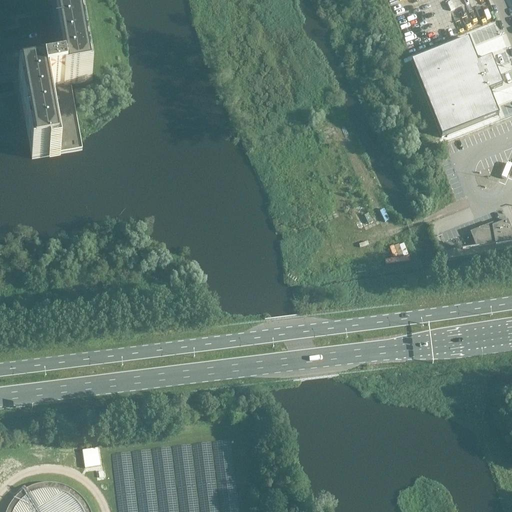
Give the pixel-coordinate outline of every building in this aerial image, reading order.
[(18,81),(28,136),(32,159),(82,150),(71,86),(91,82),(78,4),(50,9),(60,65),(44,68),(45,76),(18,81)] [(492,85),(487,87),(489,92),(502,87),(491,58),(478,63),(468,39),(411,62),(426,101),(483,77),(485,81),(490,79),(492,85)] [(483,77),(426,101),(441,139),(499,116),(489,92),(487,87),(492,85),(490,79),(485,81),(483,77)] [(74,92),(76,104),(82,103),(80,91),(74,92)] [(511,231),(508,221),(493,227),(493,228),(473,236),(478,248),(507,243),(508,242),(509,242),(510,241),(511,240),(511,238),(511,231)] [(406,245),(397,246),(398,256),(408,254),(406,245)] [(100,448),(84,450),(86,468),(102,466),(100,448)] [(15,498),(9,506),(6,511),(90,511),(89,509),(83,500),(77,493),(69,488),(60,485),(51,484),(41,484),(32,487),(23,491),(15,498)]
